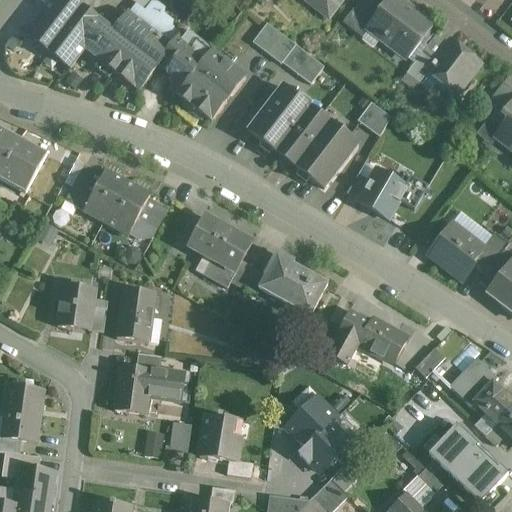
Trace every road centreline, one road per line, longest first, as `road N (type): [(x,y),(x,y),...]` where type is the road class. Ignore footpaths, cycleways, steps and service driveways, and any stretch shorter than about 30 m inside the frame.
road 1 (residential): [(0,91),(228,179),(511,349)]
road 2 (residential): [(63,511),(79,414),(71,387),(0,340)]
